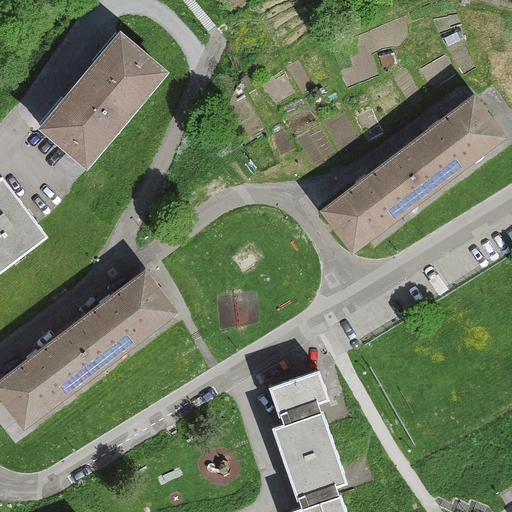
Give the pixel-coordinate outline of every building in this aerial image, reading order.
[(0,0),(0,31),(28,0),(0,0)] [(43,126),(42,128),(87,165),(114,133),(112,131),(135,104),(137,106),(165,73),(120,35),(119,37),(120,37),(98,63),(97,63),(65,100),(66,101),(44,127),(43,126)] [(364,181),(325,211),(353,249),(502,136),(473,99),(436,126),(364,181)] [(2,177),(0,178),(0,273),(48,237),(2,177)] [(173,311),(145,273),(108,301),(35,356),(0,382),(0,390),(25,423),(173,311)] [(318,369),(268,386),(278,416),(281,415),(283,423),(271,426),(283,461),(334,444),(322,410),(320,411),(316,401),(327,397),(318,369)] [(346,481),(334,444),(283,461),(296,498),(299,498),(302,506),(290,510),(291,511),(347,511),(341,492),(338,493),(335,485),(346,481)]
